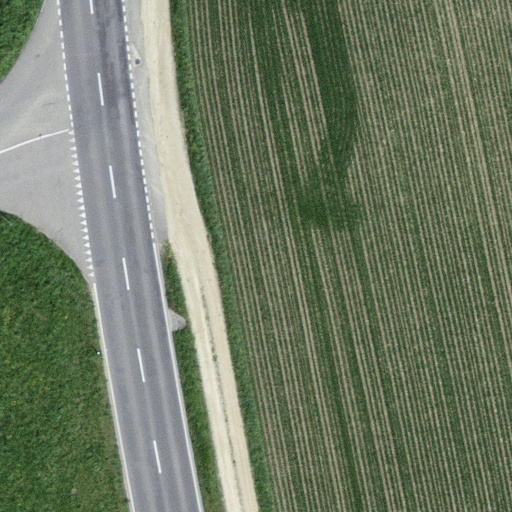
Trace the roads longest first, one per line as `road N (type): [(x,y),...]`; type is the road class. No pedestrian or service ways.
road 1 (track): [(245,511),(168,66),(167,0)]
road 2 (secondary): [(105,139),(163,511)]
road 3 (secondary): [(95,0),(105,139)]
